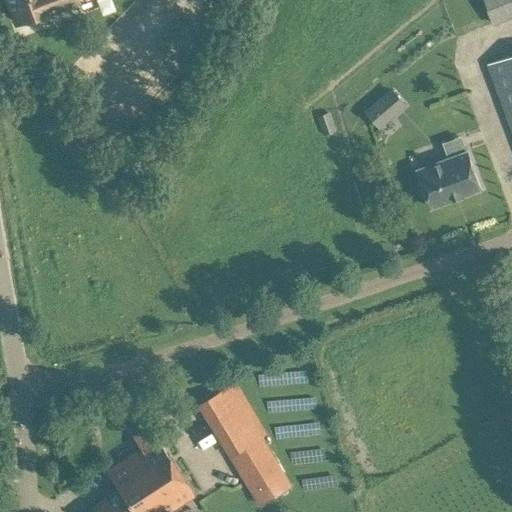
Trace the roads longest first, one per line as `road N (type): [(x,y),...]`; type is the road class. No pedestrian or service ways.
road 1 (unclassified): [(24,400),(511,241)]
road 2 (unclassified): [(24,400),(0,263)]
